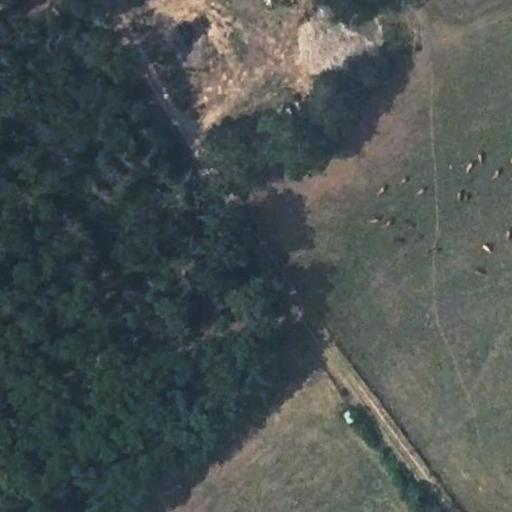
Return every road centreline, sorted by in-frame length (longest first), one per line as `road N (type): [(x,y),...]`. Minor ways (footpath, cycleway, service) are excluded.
road 1 (track): [(298,311),(106,0)]
road 2 (track): [(446,511),(298,311)]
